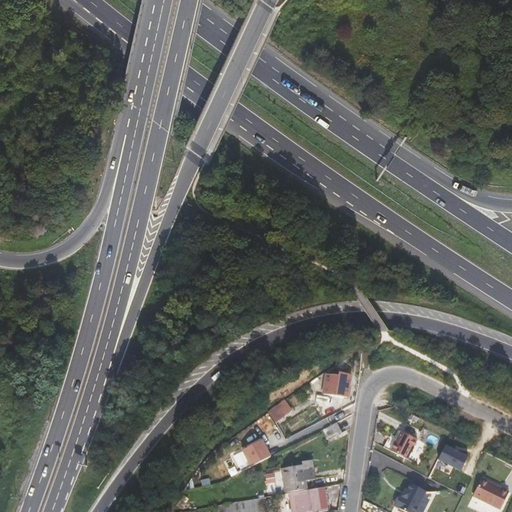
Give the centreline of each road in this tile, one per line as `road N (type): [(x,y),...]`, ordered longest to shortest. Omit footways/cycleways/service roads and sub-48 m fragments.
road 1 (trunk): [(87,0),(511,301)]
road 2 (trunk): [(98,511),(187,398),(276,334),(320,319),(379,314),(443,325),(511,350)]
road 3 (primary): [(137,120),(71,392),(26,511)]
road 4 (primary): [(102,371),(266,5)]
road 5 (primary): [(102,371),(190,0)]
road 6 (trunk): [(429,184),(175,0)]
road 7 (residential): [(350,511),(364,414),(379,379),(411,376),(511,426)]
road 8 (trunk): [(137,120),(121,136),(86,230),(47,256),(0,258)]
road 9 (primary): [(52,511),(102,371)]
road 10 (primary): [(163,0),(137,120)]
